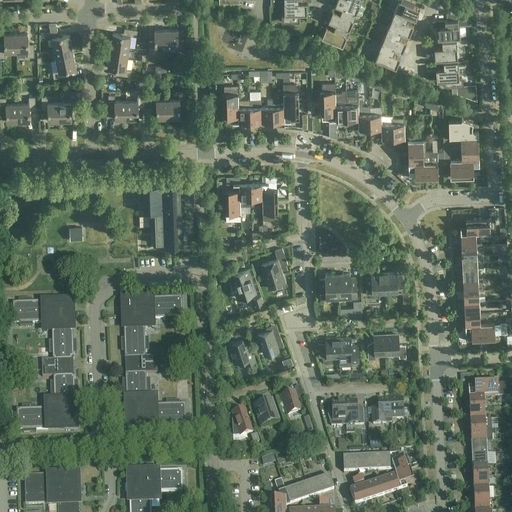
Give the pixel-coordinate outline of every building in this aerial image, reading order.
[(270,0),(271,5),(284,5),(284,14),(281,14),(282,21),(299,21),(299,14),(307,14),(307,2),(306,2),(306,3),(299,3),(298,0),(270,0)] [(336,0),(335,5),(356,14),(356,13),(361,0),(336,0)] [(395,11),(415,20),(420,9),(419,9),(412,6),(414,0),(398,0),(398,1),(399,1),(395,11),(394,10),(394,11),(395,11)] [(328,21),(349,30),(350,30),(349,29),(356,14),(335,5),(328,21)] [(388,27),(409,36),(415,20),(395,11),(388,27),(388,26),(387,27),(388,27)] [(444,20),(445,27),(437,27),(438,39),(461,37),(460,37),(459,26),(460,26),(459,19),(455,19),(455,15),(448,16),(448,20),(444,20)] [(349,30),(328,21),(321,37),(342,46),(349,30)] [(224,25),(216,42),(238,51),(245,34),(224,25)] [(381,42),(381,43),(402,52),(409,36),(388,27),(382,43),(381,42)] [(113,33),(111,45),(129,47),(130,36),(136,37),(137,31),(125,29),(124,35),(113,33)] [(52,38),(54,49),(72,46),(69,34),(58,36),(57,30),(45,33),(46,39),(52,38)] [(149,41),(149,54),(155,54),(155,48),(167,48),(166,30),(154,30),(155,41),(149,41)] [(178,30),(166,30),(167,48),(178,48),(178,54),(184,53),(184,40),(178,41),(178,30)] [(28,33),(16,34),(16,52),(28,51),(28,57),(34,57),(34,44),(28,44),(28,33)] [(16,52),(16,34),(4,34),(4,45),(0,45),(0,58),(5,58),(5,52),(16,52)] [(442,48),(435,49),(435,48),(434,48),(435,60),(457,59),(456,41),(457,41),(442,42),(442,48)] [(402,52),(381,43),(375,59),(396,68),(402,52)] [(111,45),(109,56),(127,59),(129,47),(111,45)] [(54,49),(56,60),(74,57),(72,46),(54,49)] [(127,59),(109,56),(108,68),(118,69),(118,75),(130,77),(131,71),(126,70),(127,59)] [(74,57),(56,60),(58,71),(53,72),(54,79),(67,76),(65,70),(76,68),(74,57)] [(436,81),(444,80),(445,87),(462,86),(462,79),(459,79),(458,62),(458,61),(443,62),(444,69),(436,70),(436,69),(436,81)] [(335,83),(322,83),(322,91),(320,91),(320,103),(335,102),(335,100),(335,91),(335,83)] [(296,84),(283,84),(283,104),(299,103),(298,91),(296,92),(296,84)] [(238,100),(238,85),(225,86),(225,93),(223,94),(223,105),(238,105),(238,100)] [(347,120),(358,119),(358,114),(359,114),(358,99),(358,90),(353,90),(353,99),(346,100),(346,104),(347,104),(347,120)] [(179,99),(168,100),(168,118),(180,117),(180,106),(186,106),(185,93),(179,93),(179,99)] [(137,101),(126,101),(127,119),(138,119),(138,108),(144,107),(144,94),(137,95),(137,101)] [(168,118),(168,100),(157,100),(156,94),(150,94),(150,107),(156,107),(157,118),(168,118)] [(127,119),(126,101),(115,101),(115,95),(108,95),(109,108),(115,108),(115,119),(127,119)] [(71,102),(59,102),(60,120),(72,120),(71,109),(77,109),(77,96),(70,96),(71,102)] [(29,103),(18,104),(18,122),(30,121),(30,110),(36,110),(35,97),(29,97),(29,103)] [(60,120),(59,102),(48,103),(48,97),(41,97),(42,110),(48,110),(48,121),(60,120)] [(18,122),(18,104),(6,104),(6,98),(0,98),(0,109),(0,111),(6,111),(6,122),(18,122)] [(362,99),(358,99),(359,114),(358,114),(358,119),(358,129),(370,129),(370,114),(370,111),(370,106),(363,106),(362,99)] [(250,100),(238,100),(238,105),(239,123),(250,122),(250,107),(250,100)] [(335,105),(336,120),(347,120),(347,104),(346,104),(346,100),(335,100),(335,102),(336,105),(335,105)] [(335,102),(320,103),(321,114),(322,120),(336,120),(335,105),(336,105),(335,102)] [(299,103),(283,104),(283,106),(284,106),(284,121),(297,121),(299,121),(299,115),(299,103)] [(272,104),(272,106),(273,122),(284,121),(284,106),(283,106),(283,104),(272,104)] [(238,105),(223,105),(223,117),(232,117),(232,122),(225,122),(225,123),(239,123),(238,105)] [(272,106),(261,107),(261,122),(273,122),(272,106)] [(261,107),(250,107),(250,122),(261,122),(261,107)] [(370,114),(370,129),(381,129),(381,123),(382,123),(381,113),(370,114)] [(392,118),(392,123),(393,123),(393,138),(405,138),(404,118),(392,118)] [(443,138),(443,152),(444,164),(450,164),(450,178),(474,177),(473,166),(479,166),(479,167),(478,129),(477,129),(478,131),(472,131),(472,127),(472,125),(473,123),(462,118),(461,120),(448,120),(449,138),(461,138),(461,160),(450,160),(448,158),(452,154),(446,149),(452,143),(446,138),(443,138)] [(381,129),(381,139),(393,138),(393,123),(392,123),(382,123),(381,123),(381,129)] [(408,141),(408,153),(426,152),(425,140),(408,141)] [(408,153),(408,164),(424,164),(424,163),(426,163),(438,163),(437,152),(437,151),(426,152),(408,153)] [(426,163),(426,178),(438,178),(438,164),(444,164),(443,152),(437,152),(438,163),(426,163)] [(414,170),(415,179),(426,178),(426,163),(424,163),(424,164),(408,164),(409,177),(409,170),(414,170)] [(151,185),(141,186),(141,211),(153,211),(154,246),(181,245),(179,182),(151,183),(151,185)] [(251,183),(239,184),(240,199),(240,201),(240,206),(251,205),(251,183)] [(262,183),(251,183),(251,205),(262,205),(262,201),(262,198),(263,198),(262,183)] [(262,198),(262,201),(278,200),(277,189),(269,189),(268,183),(262,183),(263,198),(262,198)] [(240,201),(240,199),(239,184),(233,184),(233,190),(225,190),(225,202),(240,201)] [(262,201),(262,205),(263,220),(275,219),(275,212),(278,212),(278,200),(262,201)] [(240,213),(240,201),(225,202),(225,213),(240,213)] [(460,221),(461,234),(476,233),(476,234),(478,234),(477,218),(466,219),(466,228),(461,228),(460,221)] [(489,218),(477,218),(478,234),(490,233),(489,218)] [(82,227),(70,228),(70,240),(82,240),(82,227)] [(461,234),(461,246),(476,245),(476,234),(476,233),(461,234)] [(476,245),(461,246),(462,257),(482,256),(482,244),(476,245)] [(482,256),(462,257),(462,268),(477,268),(483,267),(482,256)] [(261,265),(269,288),(274,287),(274,288),(276,289),(280,288),(281,286),(281,285),(285,283),(281,271),(282,271),(280,267),(287,264),(285,258),(278,260),(277,259),(261,265)] [(462,268),(463,280),(478,279),(477,268),(462,268)] [(229,275),(234,290),(236,289),(239,299),(255,293),(247,269),(229,275)] [(396,271),(384,272),(385,292),(396,292),(396,293),(403,293),(402,275),(397,276),(396,271)] [(385,292),(384,272),(371,272),(371,277),(366,277),(367,295),(373,294),(373,293),(385,292)] [(339,297),(338,274),(337,274),(325,275),(325,279),(320,280),(321,300),(327,300),(327,298),(339,297)] [(338,274),(339,297),(350,297),(350,298),(357,298),(356,278),(350,278),(350,274),(338,274)] [(463,280),(463,291),(479,290),(479,291),(483,290),(483,278),(478,279),(463,280)] [(463,291),(464,302),(479,302),(479,291),(479,290),(463,291)] [(124,339),(121,339),(122,352),(124,352),(125,358),(127,358),(127,366),(146,365),(146,351),(148,351),(148,338),(145,338),(145,319),(164,319),(164,321),(176,321),(176,318),(183,318),(182,297),(175,297),(175,294),(163,295),(163,297),(151,298),(151,300),(135,300),(135,298),(123,299),(123,311),(125,311),(126,327),(124,327),(124,339)] [(262,297),(252,300),(255,310),(265,306),(262,297)] [(19,302),(13,302),(13,324),(20,323),(20,326),(32,326),(32,323),(51,322),(52,341),(49,342),(50,354),(52,354),(53,368),(72,367),(72,360),(74,360),(74,353),(76,353),(76,341),(73,341),(73,329),(71,329),(70,313),(72,313),(72,300),(59,301),(59,303),(43,303),(43,301),(31,302),(31,299),(19,299),(19,302)] [(464,302),(464,314),(480,313),(479,302),(464,302)] [(464,314),(465,325),(480,324),(480,313),(464,314)] [(494,323),(483,324),(483,339),(495,339),(494,323)] [(480,324),(465,325),(466,338),(466,331),(471,331),(472,340),(483,339),(483,324),(480,324)] [(258,335),(264,354),(278,349),(278,348),(283,346),(280,334),(274,336),(272,330),(258,335)] [(375,355),(387,355),(386,335),(373,336),(374,345),(367,345),(368,359),(375,359),(375,355)] [(386,335),(387,355),(399,354),(399,358),(406,358),(405,345),(399,346),(398,335),(386,335)] [(350,337),(338,338),(339,358),(339,366),(358,365),(357,351),(351,351),(350,337)] [(339,358),(338,338),(325,338),(326,357),(322,357),(324,364),(332,363),(332,359),(339,358)] [(245,360),(247,365),(255,362),(251,349),(246,350),(242,340),(228,345),(235,364),(245,360)] [(161,355),(162,363),(172,362),(172,354),(161,355)] [(37,367),(37,359),(27,359),(27,367),(37,367)] [(125,380),(123,380),(123,392),(126,392),(126,398),(128,398),(128,414),(126,414),(127,427),(140,426),(140,424),(155,424),(155,426),(167,425),(167,428),(180,428),(180,425),(186,425),(185,404),(179,404),(179,401),(166,402),(166,404),(147,405),(147,392),(150,392),(149,379),(147,379),(146,365),(127,366),(127,373),(125,374),(125,380)] [(162,366),(162,375),(172,374),(172,366),(162,366)] [(23,409),(16,409),(17,430),(23,430),(23,433),(36,433),(36,430),(48,429),(48,427),(63,427),(63,429),(76,428),(76,416),(74,416),(73,400),(75,400),(75,394),(78,394),(77,382),(74,382),(74,375),(72,375),(72,367),(53,368),(53,382),(51,382),(51,395),(54,395),(54,408),(35,409),(35,406),(22,406),(23,409)] [(27,371),(28,379),(38,379),(38,370),(27,371)] [(468,385),(469,398),(484,397),(486,397),(486,382),(474,383),(474,391),(469,392),(469,385),(468,385)] [(497,382),(486,382),(486,397),(498,397),(497,382)] [(280,396),(286,415),(301,410),(295,391),(280,396)] [(469,398),(469,409),(484,408),(484,409),(487,409),(486,397),(484,397),(469,398)] [(391,419),(390,398),(377,399),(378,408),(372,408),(373,424),(384,423),(384,419),(391,419)] [(402,398),(390,398),(391,419),(409,418),(409,411),(403,411),(402,398)] [(255,406),(261,425),(269,422),(270,424),(278,421),(271,400),(263,402),(263,403),(255,406)] [(356,400),(344,401),(345,421),(345,425),(351,425),(363,424),(363,413),(357,414),(356,400)] [(345,421),(344,401),(332,401),(332,415),(328,415),(331,426),(339,426),(345,425),(345,421)] [(469,409),(470,421),(485,420),(484,409),(484,408),(469,409)] [(234,419),(232,419),(232,418),(233,437),(240,436),(240,437),(252,432),(244,409),(232,413),(234,419)] [(470,421),(470,432),(486,431),(485,420),(470,421)] [(470,432),(471,443),(486,443),(486,431),(470,432)] [(304,441),(312,439),(311,432),(302,434),(304,441)] [(375,449),(374,440),(364,441),(365,450),(375,449)] [(471,443),(471,455),(487,454),(486,443),(471,443)] [(471,455),(472,466),(487,465),(487,454),(471,455)] [(394,469),(394,471),(395,474),(410,469),(406,458),(398,461),(396,456),(396,455),(389,456),(390,470),(394,469)] [(344,473),(394,471),(394,469),(390,470),(389,456),(343,458),(344,473)] [(472,466),(473,478),(488,477),(487,465),(472,466)] [(410,469),(395,474),(401,491),(407,489),(405,483),(413,480),(410,469)] [(129,500),(129,511),(151,511),(150,492),(182,491),(182,470),(157,471),(157,473),(141,474),(141,472),(129,472),(129,485),(131,485),(131,500),(129,500)] [(24,475),(25,497),(57,496),(57,511),(78,511),(79,502),(77,502),(76,486),(78,486),(78,474),(65,474),(65,476),(49,477),(49,475),(24,475)] [(329,476),(285,491),(290,504),(286,505),(286,507),(334,491),(329,476)] [(350,491),(354,506),(399,491),(394,477),(350,491)] [(473,478),(473,489),(488,488),(488,477),(473,478)] [(353,481),(355,487),(364,484),(362,478),(353,481)] [(270,499),(271,511),(286,510),(286,507),(286,505),(290,504),(285,491),(281,480),(275,482),(279,493),(278,493),(278,494),(279,499),(270,499)] [(473,489),(474,500),(489,500),(488,488),(473,489)] [(474,500),(474,511),(489,511),(489,500),(474,500)]
